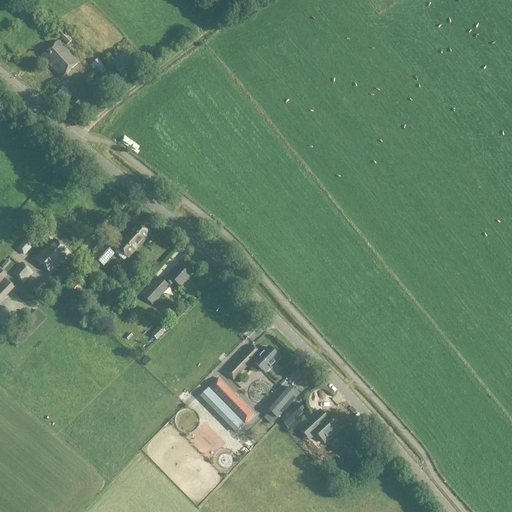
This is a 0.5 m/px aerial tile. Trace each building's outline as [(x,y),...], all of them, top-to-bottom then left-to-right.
[(67,46),(76,37),(64,25),(56,34),(67,46)] [(61,79),(79,63),(59,42),(42,57),(61,79)] [(124,52),(110,63),(123,79),(137,68),(124,52)] [(82,81),(89,91),(98,85),(91,75),(82,81)] [(66,99),(71,97),(67,90),(62,92),(66,99)] [(75,96),(63,109),(73,118),(85,106),(75,96)] [(50,231),(54,226),(48,221),(44,225),(50,231)] [(128,238),(124,243),(118,250),(127,258),(138,247),(148,235),(138,226),(128,238)] [(24,255),(34,243),(28,238),(18,250),(24,255)] [(36,260),(50,273),(69,253),(54,240),(36,260)] [(103,266),(114,255),(103,245),(93,257),(103,266)] [(32,273),(22,264),(13,274),(23,283),(32,273)] [(175,269),(168,277),(165,280),(171,285),(174,282),(180,287),(192,274),(183,265),(177,271),(175,269)] [(7,276),(0,269),(0,300),(2,299),(2,300),(13,288),(5,279),(7,276)] [(86,283),(78,275),(62,293),(70,301),(86,283)] [(160,293),(167,285),(159,278),(143,297),(152,306),(162,295),(160,293)] [(37,310),(10,340),(19,349),(47,319),(37,310)] [(160,327),(152,335),(157,340),(165,332),(160,327)] [(260,354),(252,346),(251,346),(225,373),(232,380),(251,361),(262,373),(277,357),(266,347),(260,354)] [(207,390),(243,426),(254,415),(218,379),(207,390)] [(291,388),(280,401),(287,407),(298,395),(291,388)] [(292,412),(297,418),(305,411),(299,405),(292,412)] [(319,411),(314,416),(299,430),(309,441),(316,435),(325,444),(342,428),(329,414),(325,418),(319,411)]
